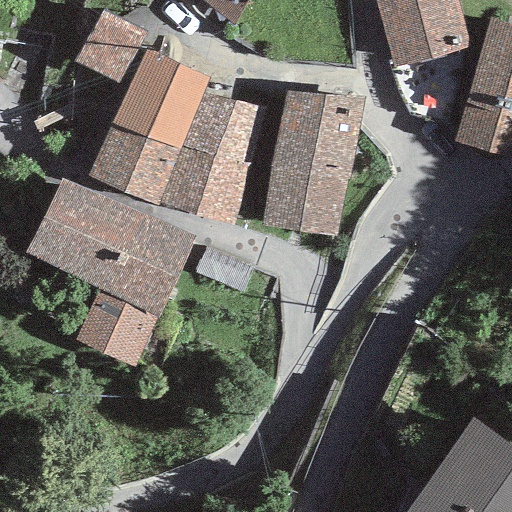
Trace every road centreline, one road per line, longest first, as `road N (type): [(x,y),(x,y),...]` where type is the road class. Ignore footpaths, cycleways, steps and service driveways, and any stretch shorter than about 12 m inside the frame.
road 1 (residential): [(422,162),(265,432),(206,474),(79,511)]
road 2 (residential): [(422,162),(455,209),(332,444),(309,511)]
road 3 (residential): [(366,0),(374,88),(422,162)]
